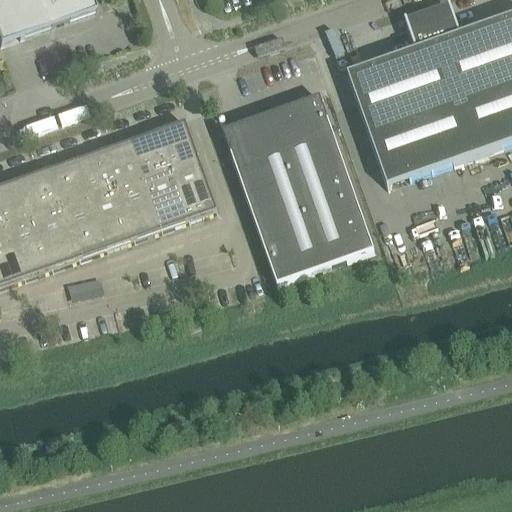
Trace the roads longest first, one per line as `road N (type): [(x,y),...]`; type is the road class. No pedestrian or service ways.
road 1 (unclassified): [(182,68),(377,0)]
road 2 (unclassified): [(0,132),(182,68)]
